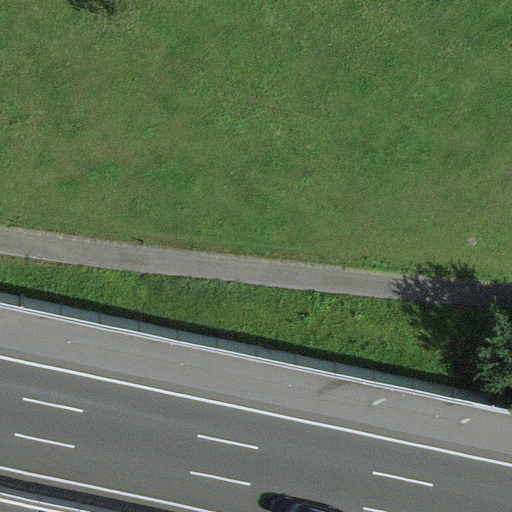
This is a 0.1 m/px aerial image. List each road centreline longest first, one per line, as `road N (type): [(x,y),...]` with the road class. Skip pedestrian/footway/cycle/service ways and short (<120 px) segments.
road 1 (track): [(0,235),(310,276),(511,286)]
road 2 (motorway): [(479,511),(0,412)]
